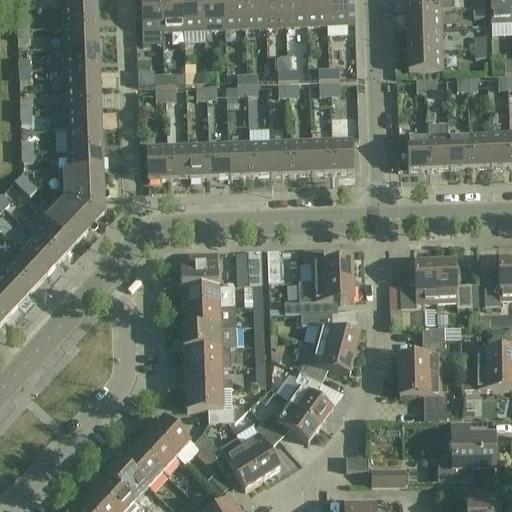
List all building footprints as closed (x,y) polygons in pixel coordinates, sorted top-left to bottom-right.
[(61,0),(62,13),(96,12),(95,0),(61,0)] [(243,0),(237,0),(223,1),(224,35),(245,34),(243,0)] [(263,0),(243,0),(245,34),(265,33),(263,0)] [(284,0),(263,0),(265,33),(286,33),(284,0)] [(305,0),(284,0),(286,33),(307,32),(305,0)] [(325,0),(305,0),(307,32),(327,31),(325,0)] [(346,0),(325,0),(327,31),(348,31),(346,0)] [(404,0),(406,15),(440,14),(439,0),(404,0)] [(488,0),(490,27),(511,26),(509,0),(488,0)] [(202,1),(181,2),(183,36),(203,36),(202,1)] [(223,1),(202,1),(203,36),(224,35),(223,1)] [(181,2),(161,3),(162,37),(183,36),(181,2)] [(473,3),(473,13),(484,13),(483,2),(473,3)] [(162,37),(161,3),(140,3),(142,38),(162,37)] [(62,13),(63,33),(97,32),(96,12),(62,13)] [(484,13),(473,13),(473,23),(484,23),(484,13)] [(406,15),(406,36),(441,34),(440,14),(406,15)] [(17,24),(17,35),(28,34),(27,24),(17,24)] [(63,33),(63,54),(98,52),(97,32),(63,33)] [(28,34),(17,35),(17,45),(28,45),(28,34)] [(406,36),(407,57),(441,55),(441,34),(406,36)] [(474,43),(474,54),(485,54),(485,43),(474,43)] [(63,54),(64,74),(99,73),(98,52),(63,54)] [(485,54),(474,54),(475,64),(486,64),(485,54)] [(441,55),(407,57),(408,77),(442,76),(441,55)] [(18,65),(19,76),(29,75),(29,65),(18,65)] [(64,74),(65,94),(99,93),(99,73),(64,74)] [(328,85),(328,74),(317,75),(318,85),(328,85)] [(338,74),(328,74),(328,85),(339,84),(338,74)] [(29,75),(19,76),(19,86),(30,86),(29,75)] [(297,75),(287,76),(288,86),(298,86),(297,75)] [(288,86),(287,76),(277,76),(277,87),(288,86)] [(215,78),(205,79),(206,89),(216,89),(215,78)] [(206,89),(205,79),(195,79),(195,90),(206,89)] [(165,91),(164,80),(154,81),(154,91),(165,91)] [(175,80),(164,80),(165,91),(175,90),(175,80)] [(236,81),(237,91),(247,91),(246,80),(236,81)] [(257,80),(246,80),(247,91),(257,90),(257,80)] [(508,96),(507,85),(497,85),(498,97),(508,96)] [(467,98),(466,86),(456,87),(456,98),(467,98)] [(477,86),(466,86),(467,98),(477,97),(477,86)] [(436,87),(426,88),(426,99),(436,99),(436,87)] [(426,99),(426,88),(415,88),(416,100),(426,99)] [(257,90),(247,91),(247,101),(258,101),(257,90)] [(247,91),(237,91),(237,102),(247,101),(247,91)] [(329,102),(329,91),(318,91),(318,102),(329,102)] [(339,91),(329,91),(329,102),(339,101),(339,91)] [(288,103),(288,92),(277,93),(278,103),(288,103)] [(298,92),(288,92),(288,103),(298,103),(298,92)] [(65,94),(66,115),(100,114),(99,93),(65,94)] [(206,106),(206,95),(195,96),(196,106),(206,106)] [(216,95),(206,95),(206,106),(217,105),(216,95)] [(175,96),(165,97),(165,107),(176,107),(175,96)] [(165,107),(165,97),(155,97),(155,108),(165,107)] [(20,106),(20,117),(31,116),(30,106),(20,106)] [(54,136),(66,135),(101,134),(100,114),(66,115),(53,115),(54,136)] [(31,116),(20,117),(20,127),(31,127),(31,116)] [(427,130),(427,141),(429,175),(449,175),(448,140),(447,129),(427,130)] [(66,135),(67,156),(102,155),(101,134),(66,135)] [(508,138),(489,139),(490,173),(511,173),(511,171),(510,171),(509,138),(508,138)] [(489,139),(468,140),(469,174),(490,173),(489,139)] [(468,140),(448,140),(449,175),(469,174),(468,140)] [(429,175),(427,141),(406,142),(407,176),(429,175)] [(352,144),(331,145),(332,179),(353,178),(352,144)] [(311,145),(290,146),(291,181),(312,180),(311,145)] [(331,145),(311,145),(312,180),(332,179),(331,145)] [(290,146),(269,147),(271,181),(291,181),(290,146)] [(21,147),(22,158),(32,157),(32,147),(21,147)] [(269,147),(249,148),(250,182),(271,181),(269,147)] [(228,148),(207,149),(209,183),(229,183),(228,148)] [(249,148),(228,148),(229,183),(250,182),(249,148)] [(207,149),(187,150),(188,184),(209,183),(207,149)] [(187,150),(166,151),(167,185),(188,184),(187,150)] [(167,185),(166,151),(146,151),(147,186),(167,185)] [(67,156),(68,175),(68,176),(102,175),(102,155),(67,156)] [(32,157),(22,158),(22,168),(32,168),(32,157)] [(64,204),(61,207),(86,231),(91,226),(94,229),(104,219),(103,204),(99,205),(98,197),(103,197),(102,175),(68,176),(68,175),(63,175),(64,204)] [(14,187),(22,194),(29,187),(21,180),(14,187)] [(29,187),(22,194),(29,202),(37,194),(29,187)] [(2,201),(0,202),(0,213),(2,216),(9,208),(2,201)] [(44,225),(48,228),(49,227),(74,251),(89,235),(85,231),(86,231),(61,207),(44,225)] [(49,227),(48,228),(35,242),(60,266),(74,251),(49,227)] [(35,242),(21,257),(46,281),(60,266),(35,242)] [(281,247),(282,303),(294,303),(294,247),(281,247)] [(311,270),(312,287),(353,286),(352,265),(323,266),(322,256),(303,257),(304,271),(311,270)] [(21,257),(7,272),(32,296),(46,281),(21,257)] [(267,258),(268,285),(268,289),(280,288),(279,257),(267,258)] [(241,292),(242,292),(262,291),(260,258),(247,259),(248,280),(240,281),(241,292)] [(180,273),(181,294),(218,293),(217,260),(188,261),(188,273),(180,273)] [(511,306),(511,265),(497,266),(498,290),(484,290),(485,312),(499,312),(499,307),(511,306)] [(455,267),(434,268),(436,309),(456,309),(457,313),(478,313),(477,291),(456,291),(455,267)] [(436,309),(434,268),(413,269),(414,293),(400,293),(401,315),(415,315),(415,310),(436,309)] [(7,272),(0,279),(0,293),(18,311),(32,296),(7,272)] [(285,321),(301,320),(324,319),(324,308),(353,307),(353,286),(299,288),(299,308),(285,309),(285,321)] [(253,303),(253,312),(262,312),(262,297),(262,291),(242,292),(243,304),(253,303)] [(0,293),(0,321),(4,325),(18,311),(0,293)] [(182,295),(183,315),(235,313),(235,293),(218,293),(181,294),(181,295),(182,295)] [(263,332),(263,326),(262,312),(253,312),(254,333),(263,332)] [(182,334),(182,335),(236,333),(235,313),(183,315),(184,334),(182,334)] [(319,331),(314,350),(354,361),(359,341),(331,333),(331,319),(324,319),(301,320),(301,332),(319,331)] [(254,333),(254,353),(264,353),(263,332),(254,333)] [(182,335),(183,355),(230,354),(237,353),(236,333),(182,335)] [(422,334),(422,345),(444,345),(444,334),(422,334)] [(398,361),(399,382),(440,381),(439,360),(444,360),(444,345),(422,345),(422,360),(398,361)] [(304,369),(299,378),(321,389),(328,376),(349,381),(354,361),(314,350),(309,370),(304,369)] [(264,373),(264,367),(264,353),(254,353),(255,368),(255,373),(264,373)] [(511,353),(473,354),(473,375),(511,374),(511,353)] [(185,376),(220,374),(231,374),(230,354),(183,355),(183,356),(184,356),(185,376)] [(265,393),(264,373),(255,373),(256,394),(265,393)] [(185,376),(186,396),(232,394),(232,385),(220,385),(220,374),(185,376)] [(511,374),(473,375),(474,396),(511,395),(511,374)] [(299,391),(287,407),(320,432),(332,415),(315,402),(321,389),(299,378),(295,388),(299,391)] [(440,381),(399,382),(399,402),(423,402),(423,416),(445,416),(445,401),(440,401),(440,381)] [(208,429),(217,429),(234,428),(235,415),(233,415),(232,394),(186,396),(187,417),(207,416),(208,429)] [(270,421),(263,428),(279,446),(290,436),(307,449),(320,432),(287,407),(275,424),(270,421)] [(423,416),(424,428),(445,427),(445,416),(423,416)] [(149,438),(176,463),(184,471),(198,456),(212,469),(221,459),(208,447),(202,441),(193,450),(164,423),(149,438)] [(258,439),(240,450),(262,485),(280,474),(269,456),(279,446),(263,428),(255,435),(258,439)] [(208,429),(202,441),(208,447),(215,434),(217,429),(208,429)] [(467,431),(451,431),(451,459),(457,459),(457,470),(437,470),(437,489),(472,488),(472,475),(494,475),(493,440),(467,441),(467,431)] [(149,438),(135,453),(162,478),(176,463),(149,438)] [(262,485),(240,450),(223,461),(244,496),(262,485)] [(121,467),(148,493),(162,478),(135,453),(122,468),(121,467)] [(345,464),(345,477),(368,477),(367,463),(345,464)] [(121,467),(107,482),(134,507),(148,493),(121,467)] [(372,477),(372,493),(404,492),(404,477),(372,477)] [(107,483),(94,498),(108,511),(138,511),(134,507),(107,482),(106,482),(107,483)] [(497,511),(498,504),(498,503),(494,503),(494,490),(460,491),(461,504),(466,504),(466,505),(467,505),(466,511),(497,511)] [(108,511),(94,498),(80,511),(108,511)] [(207,500),(194,508),(196,511),(205,511),(212,508),(207,500)]
